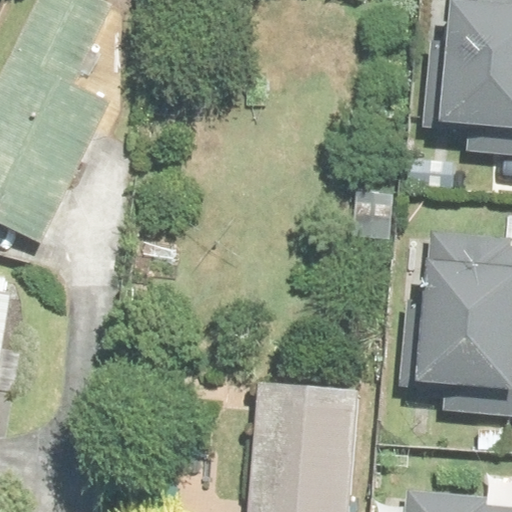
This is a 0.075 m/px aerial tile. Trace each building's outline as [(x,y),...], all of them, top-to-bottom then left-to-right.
[(121,7),(107,0),(44,0),(1,90),(0,91),(0,224),(50,248),(115,112),(79,95),(121,7)] [(419,128),(511,146),(511,0),(460,0),(450,55),(434,52),(419,128)] [(511,254),(436,250),(432,309),(413,307),(407,398),(438,400),(437,416),(511,420),(511,254)] [(0,414),(22,285),(0,281),(0,414)] [(365,400),(263,392),(253,511),(354,511),(357,482),(383,484),(386,446),(362,444),(365,400)]
